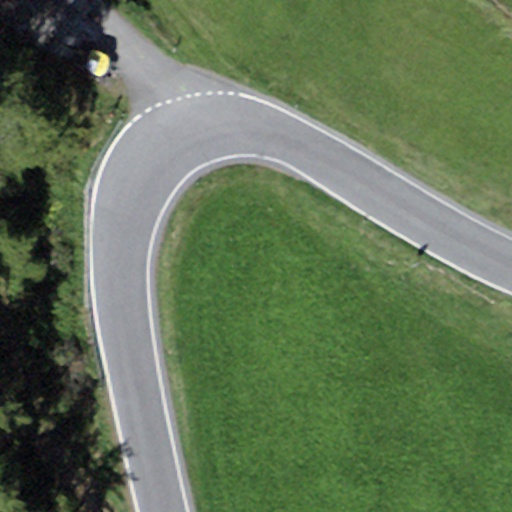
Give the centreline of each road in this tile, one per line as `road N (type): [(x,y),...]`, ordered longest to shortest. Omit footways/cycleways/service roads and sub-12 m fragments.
road 1 (tertiary): [(155,511),(124,372),(117,254),(134,177),(149,149),(178,125),(215,113),(250,114),(334,154),(511,269)]
road 2 (track): [(178,125),(69,0)]
